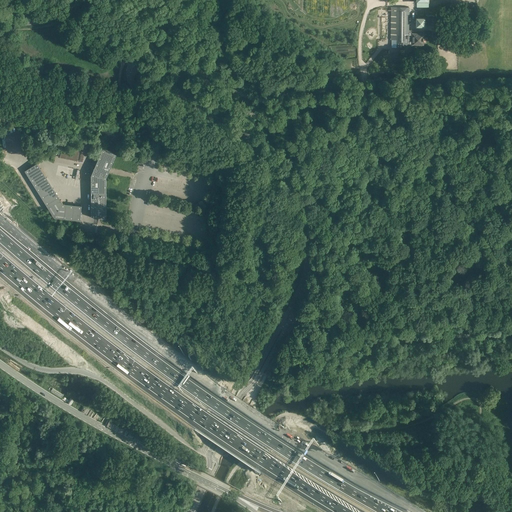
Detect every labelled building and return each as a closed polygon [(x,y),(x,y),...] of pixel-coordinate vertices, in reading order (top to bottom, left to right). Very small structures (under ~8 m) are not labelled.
[(397,7),(397,11),(397,40),(392,40),(392,47),(397,47),(409,48),(410,48),(410,46),(411,46),(413,44),(413,34),(411,32),(409,32),(409,7),(397,7)] [(425,17),(416,17),(416,25),(425,25),(425,17)] [(423,34),(413,34),(413,44),(422,44),(423,43),(423,34)] [(62,150),(61,157),(83,161),(86,144),(81,143),(80,147),(74,146),(74,150),(72,150),(71,152),(62,150)] [(106,178),(108,173),(109,170),(111,168),(116,155),(103,149),(101,153),(98,158),(96,165),(93,170),(91,175),(91,218),(100,219),(106,219),(106,178)] [(25,170),(34,185),(47,177),(38,162),(25,170)] [(48,207),(61,199),(47,177),(34,185),(48,207)] [(64,218),(65,203),(63,203),(61,199),(48,207),(54,217),(64,218)] [(82,204),(65,203),(64,218),(80,220),(82,204)]
